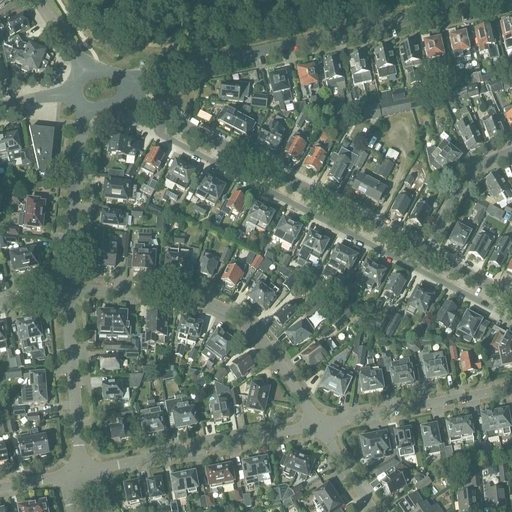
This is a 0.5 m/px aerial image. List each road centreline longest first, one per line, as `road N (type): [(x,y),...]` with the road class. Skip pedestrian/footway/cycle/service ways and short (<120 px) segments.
road 1 (unclassified): [(121,83),(511,0)]
road 2 (residential): [(426,250),(122,94)]
road 3 (residential): [(317,425),(255,331),(213,303),(65,291)]
road 4 (unclassified): [(95,471),(317,425)]
road 5 (unclassified): [(317,425),(511,388)]
road 6 (unclassified): [(65,291),(86,108)]
road 7 (unclassified): [(80,474),(65,291)]
road 8 (residential): [(426,250),(461,185),(511,152)]
